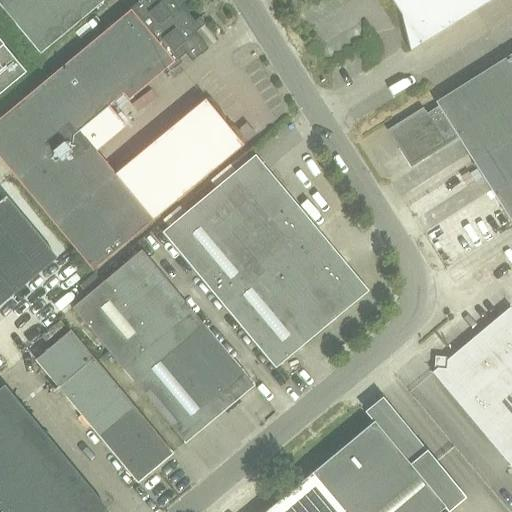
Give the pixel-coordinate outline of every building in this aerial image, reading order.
[(190,27),(195,23),(181,6),(188,1),(189,0),(188,0),(148,0),(147,1),(146,0),(143,0),(129,12),(0,119),(0,159),(92,271),(242,146),(204,101),(115,175),(96,152),(125,128),(107,106),(157,66),(165,76),(181,62),(179,60),(185,55),(192,62),(208,49),(190,27)] [(0,0),(0,5),(40,54),(105,0),(0,0)] [(391,0),(402,16),(411,54),(496,0),(391,0)] [(0,95),(25,74),(0,43),(0,95)] [(511,54),(436,103),(439,109),(427,116),(424,110),(390,132),(411,166),(457,137),(511,224),(511,54)] [(246,124),(238,131),(247,142),(255,135),(246,124)] [(255,157),(163,233),(275,369),(367,292),(255,157)] [(5,198),(0,202),(0,233),(36,277),(57,259),(5,198)] [(0,233),(0,276),(15,294),(36,277),(0,233)] [(141,251),(72,309),(185,444),(254,386),(141,251)] [(0,276),(0,306),(15,294),(0,276)] [(511,311),(510,308),(446,362),(438,361),(437,369),(432,373),(511,468),(511,311)] [(70,331),(36,360),(139,483),(173,454),(70,331)] [(0,511),(88,511),(0,405),(0,511)] [(440,511),(462,494),(426,451),(409,465),(373,422),(265,511),(440,511)]
